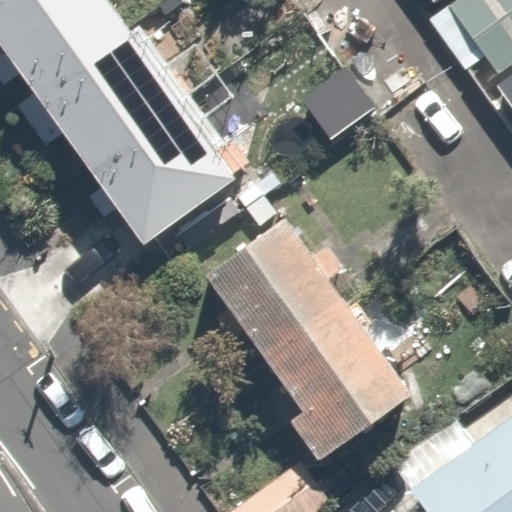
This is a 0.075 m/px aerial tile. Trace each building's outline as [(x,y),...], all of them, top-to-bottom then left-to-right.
[(104,0),(0,0),(0,62),(120,237),(220,167),(104,0)] [(291,12),(282,0),(240,0),(227,8),(248,40),(291,12)] [(511,0),(420,0),(414,5),(458,64),(470,56),(486,77),(511,58),(511,0)] [(390,390),(269,205),(187,258),(279,401),(267,408),(296,452),(390,390)] [(511,511),(511,404),(401,484),(420,511),(511,511)] [(309,511),(323,503),(292,457),(219,508),(221,511),(309,511)]
